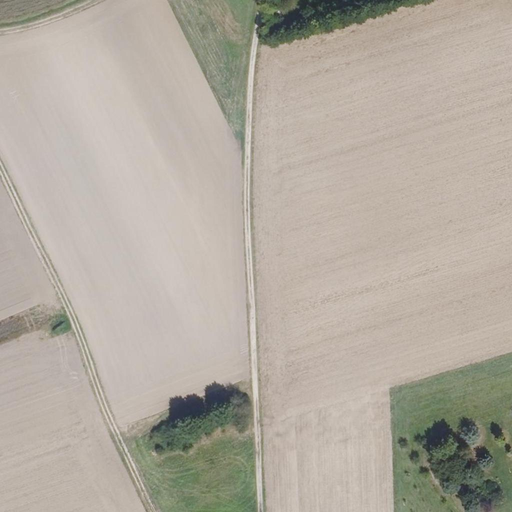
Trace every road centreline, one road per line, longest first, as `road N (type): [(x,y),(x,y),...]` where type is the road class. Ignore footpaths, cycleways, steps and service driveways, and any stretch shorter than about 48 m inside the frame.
road 1 (track): [(257,511),(243,198),(257,0)]
road 2 (track): [(150,511),(0,175)]
